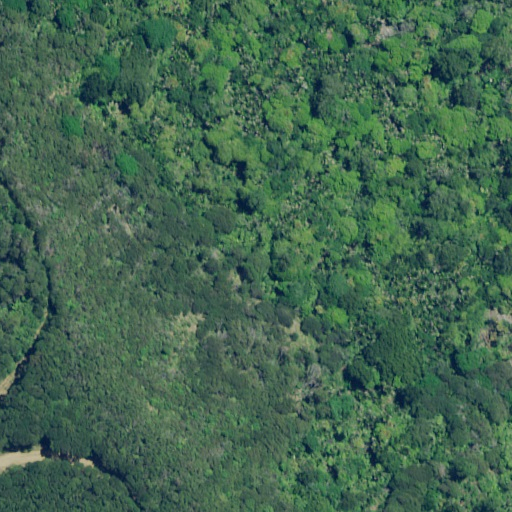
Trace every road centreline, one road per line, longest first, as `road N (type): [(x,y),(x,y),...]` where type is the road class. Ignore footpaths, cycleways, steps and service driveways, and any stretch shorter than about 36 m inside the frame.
road 1 (residential): [(0,212),(23,253),(38,312),(0,388)]
road 2 (residential): [(0,460),(72,454),(122,483),(138,511)]
